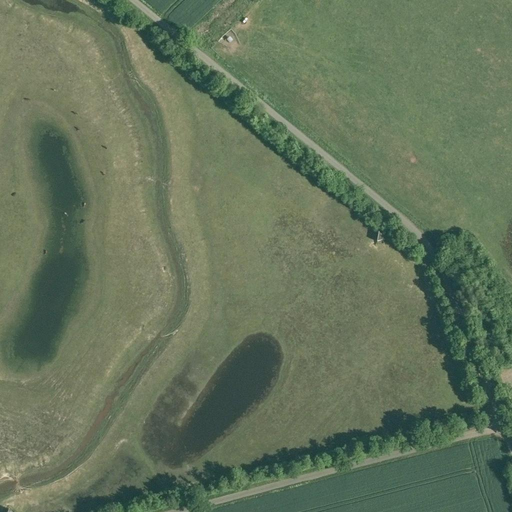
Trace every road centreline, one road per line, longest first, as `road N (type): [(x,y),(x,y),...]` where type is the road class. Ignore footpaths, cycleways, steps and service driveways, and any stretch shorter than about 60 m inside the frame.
road 1 (unclassified): [(503,424),(450,286),(415,229),(133,0)]
road 2 (unclassified): [(503,424),(173,511)]
